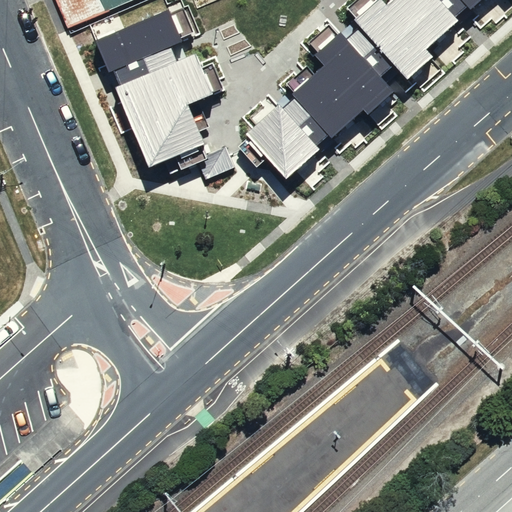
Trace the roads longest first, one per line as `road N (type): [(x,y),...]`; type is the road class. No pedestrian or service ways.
road 1 (tertiary): [(184,382),(511,93)]
road 2 (unclassified): [(184,382),(108,282),(0,42)]
road 3 (tertiary): [(41,511),(184,382)]
